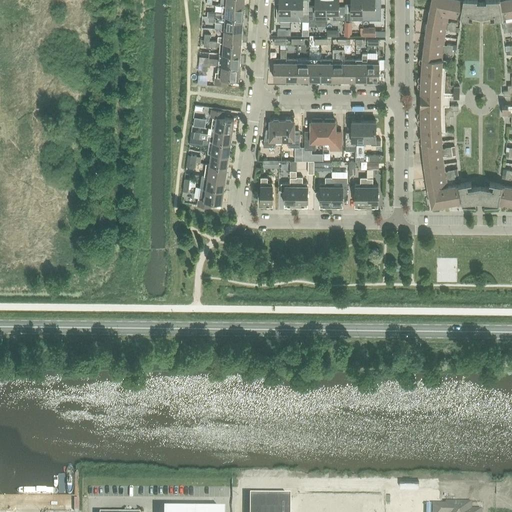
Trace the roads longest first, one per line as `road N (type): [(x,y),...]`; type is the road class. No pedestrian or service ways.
road 1 (primary): [(511,332),(0,327)]
road 2 (residential): [(398,222),(245,219),(240,207),(256,99)]
road 3 (residential): [(398,100),(256,99)]
